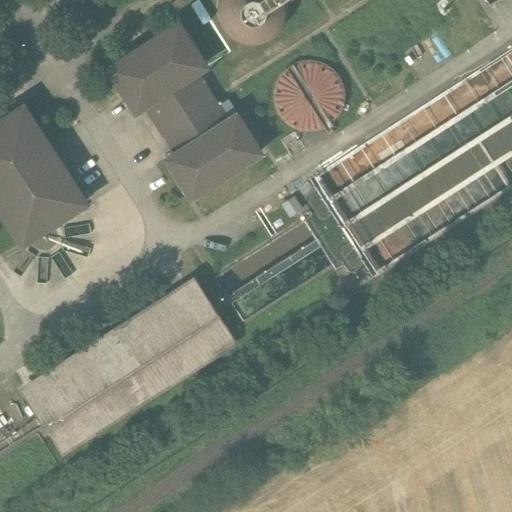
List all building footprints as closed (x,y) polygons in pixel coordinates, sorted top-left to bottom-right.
[(242,43),(254,44),(266,41),(276,35),(283,25),(286,13),(286,1),(285,0),(218,0),(217,6),(217,18),(222,29),(231,38),(242,43)] [(177,24),(107,69),(135,112),(144,106),(175,154),(165,160),(190,198),(259,154),(234,115),(225,122),(194,74),(204,67),(177,24)] [(298,132),(310,133),(322,130),(332,123),(340,113),(343,101),(342,89),(337,78),(329,69),(318,63),(305,62),(293,65),(283,72),(276,82),(272,94),(273,106),(278,117),(287,126),(298,132)] [(84,204),(22,107),(0,120),(0,211),(21,244),(84,204)] [(300,263),(321,250),(315,241),(226,295),(242,321),(276,301),(270,292),(305,271),(300,263)] [(231,344),(192,284),(24,392),(62,451),(231,344)]
